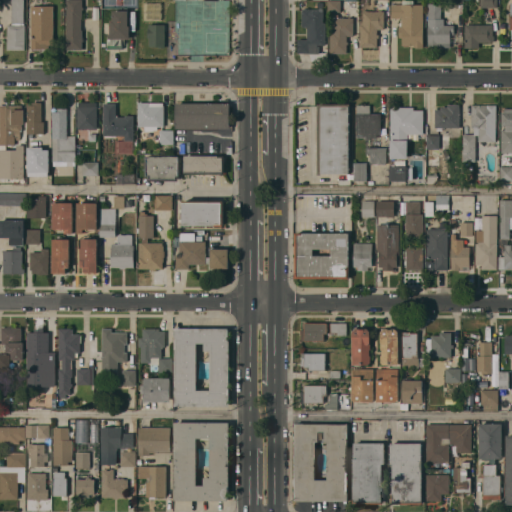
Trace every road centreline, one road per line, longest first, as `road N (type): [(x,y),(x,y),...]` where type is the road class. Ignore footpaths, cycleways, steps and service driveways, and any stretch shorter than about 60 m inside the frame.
road 1 (residential): [(511,301),(0,299)]
road 2 (residential): [(511,75),(0,75)]
road 3 (primary): [(248,71),(249,211)]
road 4 (primary): [(250,301),(250,438)]
road 5 (primary): [(274,301),(274,165)]
